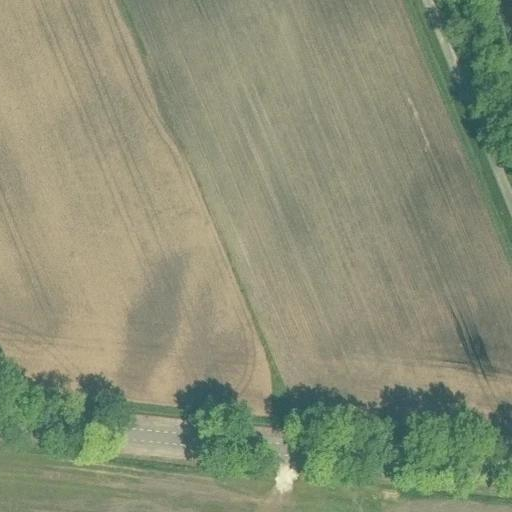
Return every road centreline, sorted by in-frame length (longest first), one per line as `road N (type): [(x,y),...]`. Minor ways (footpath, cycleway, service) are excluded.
road 1 (tertiary): [(511,471),(0,419)]
road 2 (unclassified): [(511,203),(427,0)]
